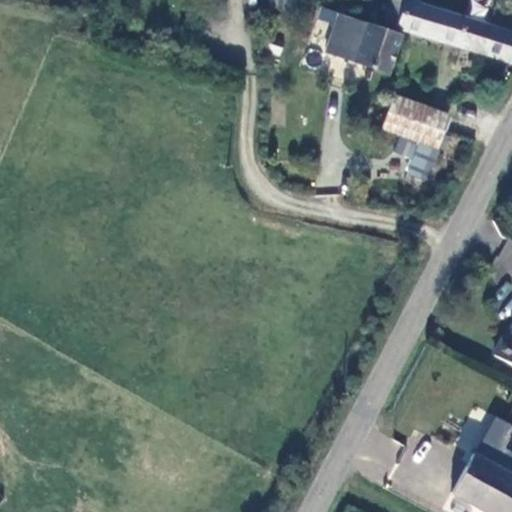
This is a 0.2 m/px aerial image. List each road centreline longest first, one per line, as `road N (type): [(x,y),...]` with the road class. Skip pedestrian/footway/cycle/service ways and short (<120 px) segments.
road 1 (secondary): [(306,511),(511,126)]
road 2 (unknown): [(458,231),(276,195),(252,180),(240,142),(240,85)]
